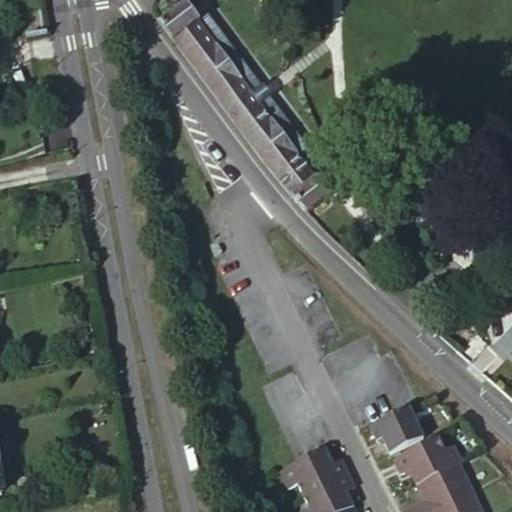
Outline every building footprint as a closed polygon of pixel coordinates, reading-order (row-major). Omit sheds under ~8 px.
[(182,4),(157,24),(279,189),(304,214),(328,196),(314,178),(312,179),(311,178),(300,163),(311,156),(267,99),(270,98),(260,86),(259,87),(204,15),(196,22),(182,4)] [(322,170),(311,156),(300,163),(311,178),(322,170)] [(409,411),(372,429),(379,443),(385,440),(392,454),(423,439),(409,411)] [(445,454),(439,441),(396,463),(402,475),(411,471),(427,503),(409,511),(481,511),(460,468),(462,467),(454,450),(445,454)] [(325,452),(282,472),(290,489),(298,485),(310,510),(305,511),(354,511),(346,493),(354,489),(342,463),(333,467),(325,452)]
